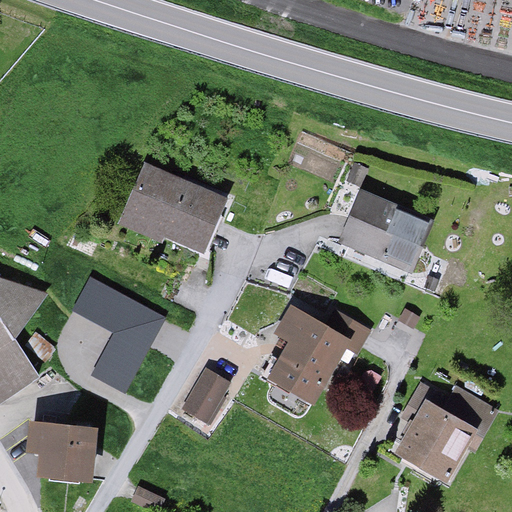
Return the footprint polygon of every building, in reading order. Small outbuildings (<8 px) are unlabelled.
[(353,164),(347,179),(360,185),(367,169),(353,164)] [(225,194),(140,166),(121,223),(206,251),(225,194)] [(353,190),(331,244),(401,273),(423,219),(353,190)] [(40,295),(0,273),(0,399),(28,379),(8,342),(40,295)] [(163,320),(91,279),(74,308),(116,332),(93,371),(123,389),(163,320)] [(269,336),(278,341),(257,373),(303,402),(343,340),(288,306),(269,336)] [(403,313),(400,321),(412,326),(415,319),(403,313)] [(220,381),(195,366),(172,406),(198,420),(220,381)] [(472,431),(417,400),(387,453),(441,484),(472,431)] [(91,429),(21,424),(19,459),(35,460),(31,511),(67,511),(69,497),(87,498),(91,429)]
